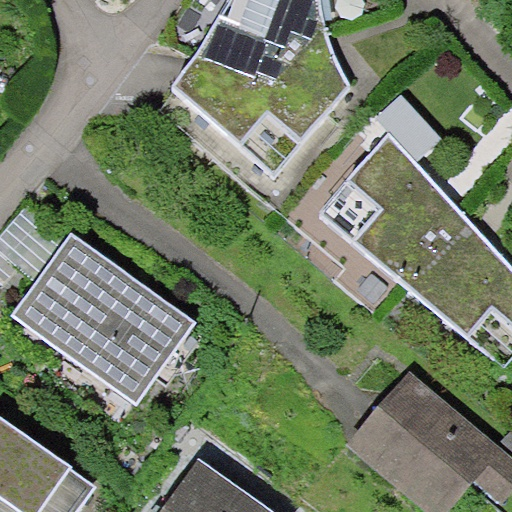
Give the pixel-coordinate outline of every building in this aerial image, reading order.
[(227,0),(194,55),(170,88),(274,178),(352,84),(347,78),(344,74),(340,68),(339,61),(335,52),(332,45),(327,32),(326,22),(324,15),(324,7),(324,4),(323,0),(227,0)] [(511,357),(511,266),(389,134),(319,217),(503,367),(511,357)] [(191,330),(68,245),(10,328),(133,413),(191,330)] [(511,503),(511,452),(410,373),(346,454),(419,511),(458,511),(476,489),(505,511),(511,503)] [(78,511),(97,485),(0,419),(0,511),(78,511)] [(260,511),(199,470),(170,511),(260,511)]
